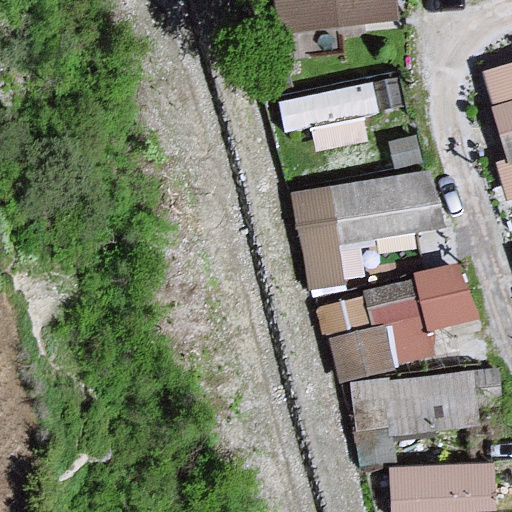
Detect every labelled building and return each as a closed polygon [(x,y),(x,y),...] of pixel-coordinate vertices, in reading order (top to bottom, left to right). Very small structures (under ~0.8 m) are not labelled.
[(400,22),(397,0),(288,0),(294,39),(312,36),(315,53),(344,50),(341,29),(400,22)] [(511,73),(488,81),(506,139),(511,137),(511,167),(500,171),(511,206),(511,205),(511,73)] [(375,90),(280,108),(285,137),(381,120),(375,90)] [(434,174),(296,199),(313,294),(346,288),(340,252),(445,233),(434,174)] [(475,320),(463,268),(362,291),(364,301),(318,312),(336,391),(400,377),(398,368),(435,359),(428,331),(475,320)] [(505,407),(502,373),(351,396),(359,474),(399,468),(395,441),(479,430),(477,411),(505,407)] [(502,511),(500,466),(386,472),(388,511),(502,511)]
